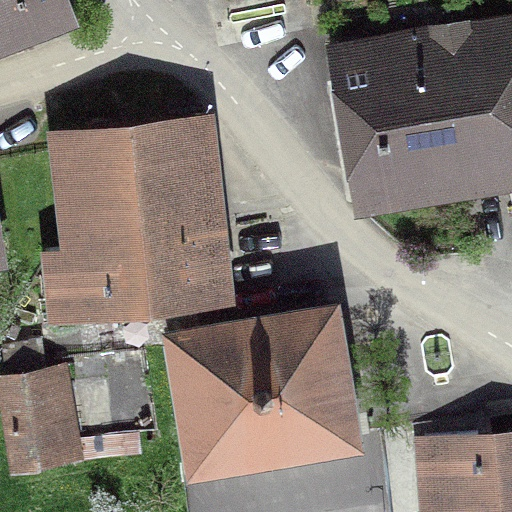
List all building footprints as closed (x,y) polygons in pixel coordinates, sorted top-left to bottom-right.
[(0,0),(0,39),(73,11),(69,0),(0,0)] [(511,16),(331,45),(356,203),(511,175),(511,16)] [(52,314),(226,294),(204,111),(56,128),(69,243),(44,246),(52,314)] [(342,366),(332,304),(171,331),(193,462),(354,435),(342,366)] [(74,437),(63,366),(4,376),(18,464),(89,453),(86,435),(74,437)] [(511,511),(511,447),(480,450),(477,430),(425,433),(432,511),(511,511)]
